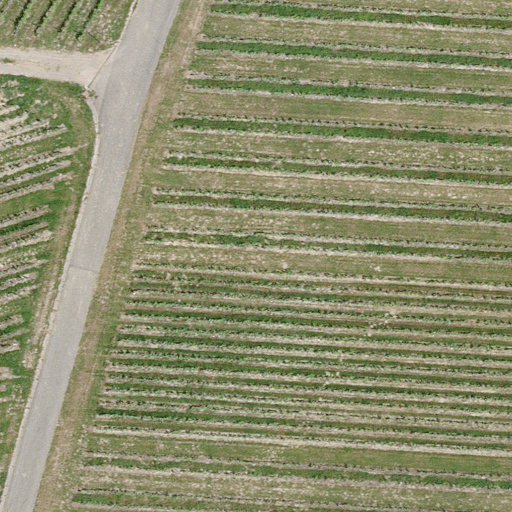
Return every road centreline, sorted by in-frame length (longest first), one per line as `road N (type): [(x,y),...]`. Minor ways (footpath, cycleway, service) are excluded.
road 1 (unclassified): [(20,511),(163,0)]
road 2 (track): [(140,73),(0,62)]
